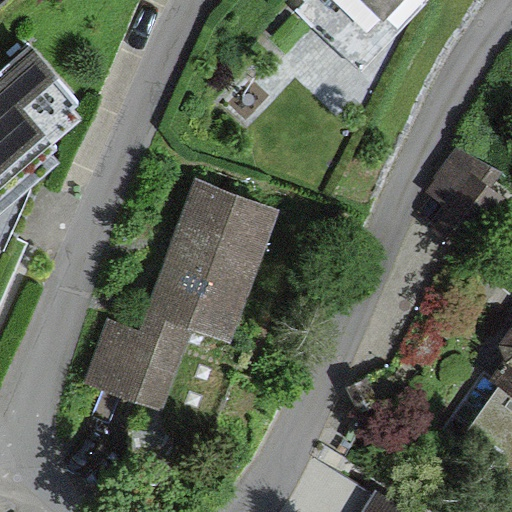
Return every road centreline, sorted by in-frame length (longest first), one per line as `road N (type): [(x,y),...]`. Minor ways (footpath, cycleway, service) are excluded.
road 1 (residential): [(263,511),(299,468),(363,341),(442,129),(486,35),(511,0)]
road 2 (residential): [(191,0),(172,26),(85,231),(46,361),(42,434)]
